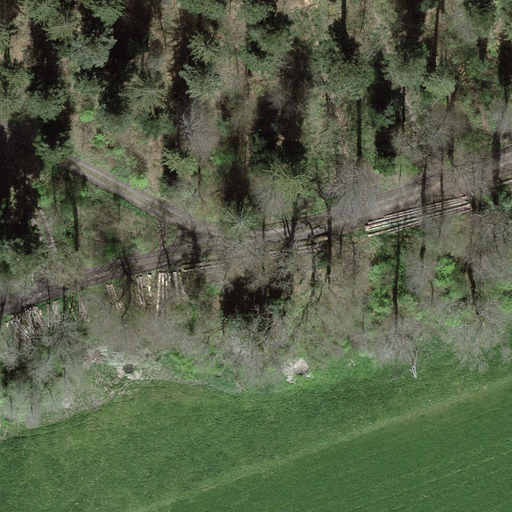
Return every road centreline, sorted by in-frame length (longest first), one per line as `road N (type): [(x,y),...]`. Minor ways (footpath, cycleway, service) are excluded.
road 1 (track): [(0,124),(198,227),(249,237),(290,232),(511,155)]
road 2 (track): [(226,234),(0,310)]
